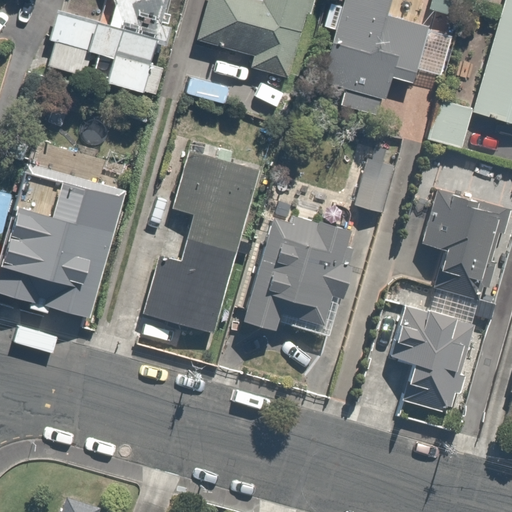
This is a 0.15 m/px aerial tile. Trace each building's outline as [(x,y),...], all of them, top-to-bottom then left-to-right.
[(139,35),(145,12),(148,5),(160,0),(111,0),(112,3),(102,0),(74,0),(70,16),(55,12),(37,77),(40,77),(156,109),(166,72),(155,70),(163,42),(139,35)] [(289,83),(312,0),(207,0),(195,44),(251,60),(247,71),(289,83)] [(384,21),(390,0),(320,0),(317,10),(340,17),(316,100),(380,118),(391,77),(417,85),(432,35),(384,21)] [(464,0),(430,0),(425,18),(457,27),(464,0)] [(511,0),(506,0),(473,122),(511,132),(511,0)] [(461,151),(473,102),(437,94),(426,142),(461,151)] [(215,338),(258,174),(184,155),(167,217),(193,224),(183,263),(156,256),(140,318),(215,338)] [(92,304),(122,197),(22,170),(6,228),(41,238),(32,270),(42,273),(37,289),(92,304)] [(482,303),(506,221),(508,215),(432,192),(414,251),(442,260),(434,289),(482,303)] [(318,234),(273,221),(240,334),(297,351),(302,335),(319,339),(333,290),(347,294),(363,238),(320,226),(318,234)] [(446,425),(473,326),(403,307),(385,370),(409,377),(400,413),(446,425)] [(95,511),(98,506),(71,497),(65,511),(95,511)]
